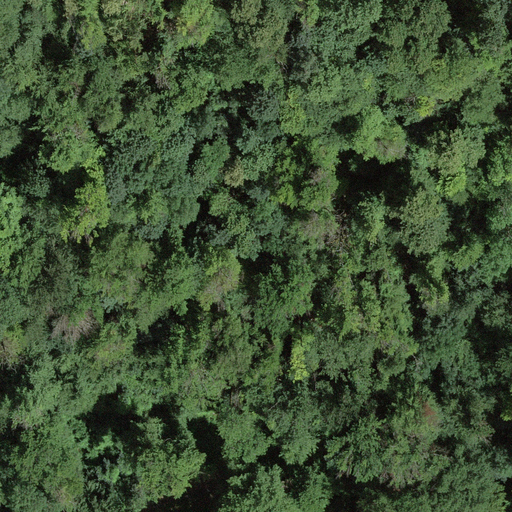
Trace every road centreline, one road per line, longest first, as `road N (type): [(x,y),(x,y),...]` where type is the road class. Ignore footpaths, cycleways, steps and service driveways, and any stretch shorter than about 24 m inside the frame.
road 1 (track): [(0,141),(112,83),(236,60),(418,0)]
road 2 (track): [(107,511),(350,492),(511,461)]
